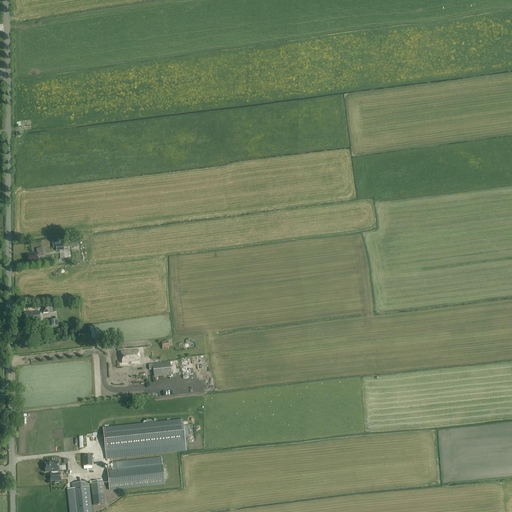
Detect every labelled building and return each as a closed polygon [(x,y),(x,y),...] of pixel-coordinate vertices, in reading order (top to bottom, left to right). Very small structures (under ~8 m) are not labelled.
[(64,248),(79,246),(78,240),(69,241),(63,242),(63,243),(59,243),(59,240),(52,241),(53,249),(56,248),(57,251),(64,251),(64,248)] [(38,261),(38,256),(43,255),(42,248),(36,249),(37,253),(27,255),(28,263),(38,261)] [(40,322),(40,312),(24,313),(25,323),(40,322)] [(48,329),(59,328),(58,319),(48,319),(48,329)] [(39,342),(39,339),(41,339),(40,332),(32,333),(32,340),(35,339),(35,342),(39,342)] [(158,355),(160,355),(159,343),(143,345),(143,356),(150,356),(150,359),(158,358),(158,355)] [(122,363),(140,362),(138,351),(121,352),(122,363)] [(171,375),(170,362),(149,364),(149,370),(153,370),(154,377),(171,375)] [(157,386),(156,377),(144,379),(145,387),(157,386)] [(103,428),(106,458),(186,450),(183,420),(103,428)] [(83,456),(84,466),(84,469),(92,469),(92,466),(91,456),(83,456)] [(113,469),(107,469),(109,491),(165,485),(162,457),(112,462),(113,469)] [(51,474),(50,474),(50,481),(61,481),(60,474),(57,474),(57,471),(59,471),(58,462),(44,463),(45,472),(51,472),(51,474)] [(102,481),(91,482),(93,505),(105,503),(102,481)] [(91,511),(89,482),(72,484),(72,488),(67,489),(69,511),(91,511)]
